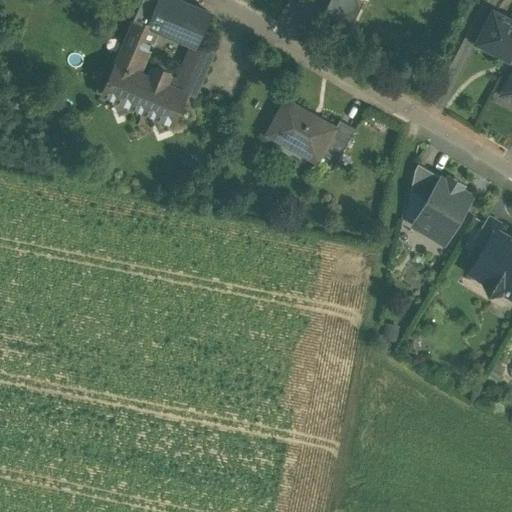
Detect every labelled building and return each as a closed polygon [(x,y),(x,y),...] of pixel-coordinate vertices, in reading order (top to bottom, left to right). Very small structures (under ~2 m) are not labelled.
[(140,0),(133,19),(135,20),(115,65),(137,74),(155,32),(156,28),(146,24),(156,0),(140,0)] [(193,7),(177,0),(156,0),(146,24),(156,28),(180,38),(193,7)] [(210,14),(193,7),(180,38),(193,44),(197,45),(198,44),(210,14)] [(511,23),(492,14),(475,46),(511,64),(511,71),(499,97),(511,103),(511,23)] [(193,44),(178,80),(189,85),(205,48),(198,44),(197,45),(193,44)] [(205,48),(189,85),(178,80),(169,77),(165,85),(185,94),(196,98),(216,52),(205,48)] [(137,74),(115,65),(102,95),(172,124),(185,94),(165,85),(169,77),(167,72),(157,68),(153,70),(149,79),(137,74)] [(319,121),(302,112),(303,110),(286,101),(267,136),(284,145),(287,139),(319,157),(316,162),(317,163),(321,157),(336,128),(320,119),(319,121)] [(336,128),(321,157),(336,165),(353,133),(337,124),(336,128)] [(440,177),(418,164),(414,170),(410,191),(426,201),(440,177)] [(426,201),(414,221),(429,230),(427,234),(429,235),(430,234),(443,242),(448,235),(448,236),(472,195),(461,189),(462,187),(447,178),(446,180),(441,176),(440,177),(426,201)] [(500,223),(488,216),(474,240),(485,246),(495,229),(496,230),(500,223)] [(511,239),(496,230),(495,229),(485,246),(479,257),(487,262),(478,277),(507,295),(511,287),(511,239)]
